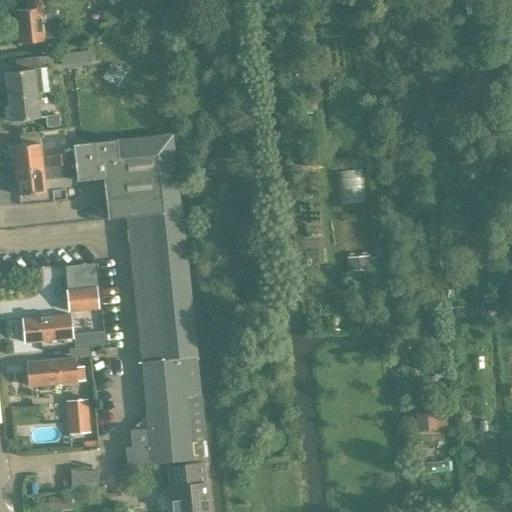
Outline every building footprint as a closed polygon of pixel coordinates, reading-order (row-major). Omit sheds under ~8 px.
[(44,34),(53,33),(49,0),(25,0),(27,9),(16,11),(19,44),(45,41),(44,34)] [(5,72),(8,97),(36,93),(49,91),(47,68),(53,68),(51,57),(35,59),(35,58),(15,60),(16,71),(5,72)] [(39,118),(36,93),(8,97),(10,121),(39,118)] [(47,127),(59,126),(58,116),(46,117),(47,127)] [(74,153),(76,181),(77,181),(103,178),(107,219),(126,217),(144,215),(180,212),(172,135),(74,146),(74,153)] [(67,164),(66,154),(53,154),(53,155),(41,156),(39,143),(13,146),(16,170),(67,164)] [(76,181),(74,153),(66,154),(67,164),(16,170),(19,195),(45,192),(44,179),(56,178),(69,177),(69,182),(76,181)] [(126,217),(141,362),(148,428),(131,430),(133,446),(126,447),(128,464),(193,457),(186,392),(199,391),(180,212),(144,215),(126,217)] [(69,311),(98,308),(97,288),(67,290),(69,311)] [(25,342),(67,338),(73,338),(71,315),(51,317),(48,314),(41,315),(39,318),(22,319),(25,342)] [(29,386),(78,381),(85,380),(84,366),(77,367),(76,358),(89,357),(88,346),(68,348),(69,358),(27,362),(29,386)] [(88,400),(65,401),(68,434),(90,432),(88,400)] [(208,511),(203,462),(169,466),(170,484),(166,490),(166,494),(171,499),(172,511),(208,511)]
